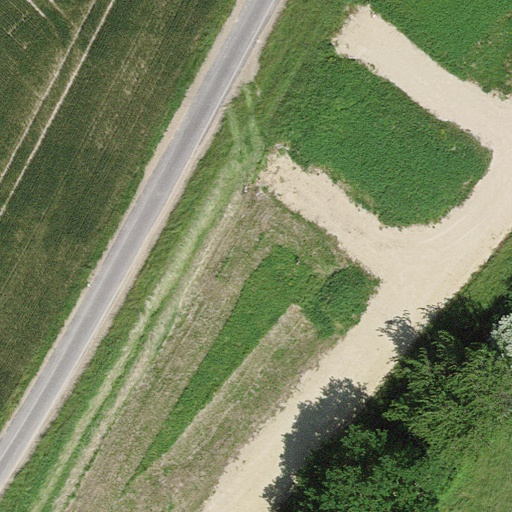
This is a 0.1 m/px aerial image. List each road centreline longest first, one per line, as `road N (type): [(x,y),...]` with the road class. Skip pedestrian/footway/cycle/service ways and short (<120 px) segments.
road 1 (unclassified): [(0,458),(88,327),(261,0)]
road 2 (track): [(511,182),(236,511)]
